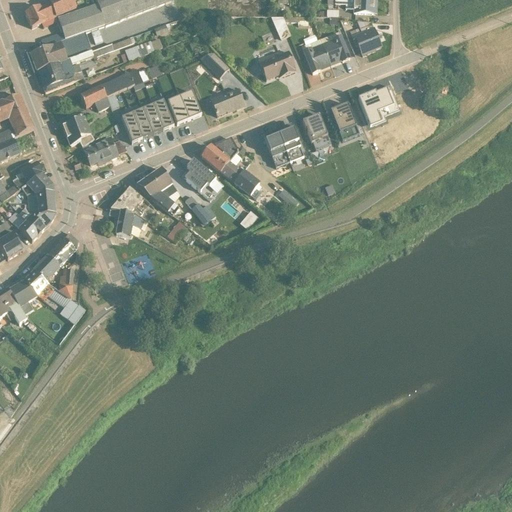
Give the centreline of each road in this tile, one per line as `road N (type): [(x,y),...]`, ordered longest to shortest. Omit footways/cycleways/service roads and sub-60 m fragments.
road 1 (residential): [(67,200),(401,65)]
road 2 (residential): [(0,22),(67,200)]
